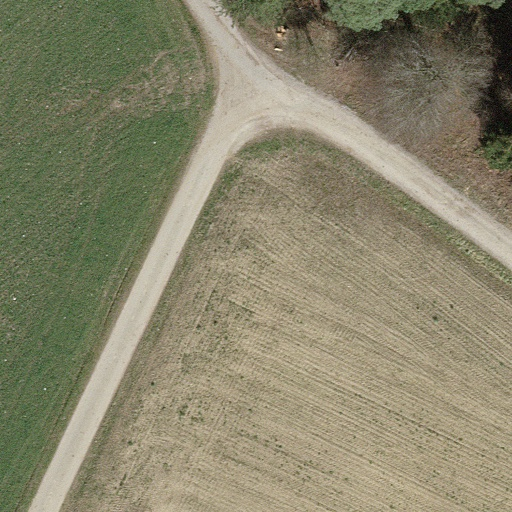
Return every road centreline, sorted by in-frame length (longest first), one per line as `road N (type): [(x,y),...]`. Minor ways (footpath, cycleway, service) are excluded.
road 1 (track): [(47,511),(253,67)]
road 2 (track): [(511,252),(253,67)]
